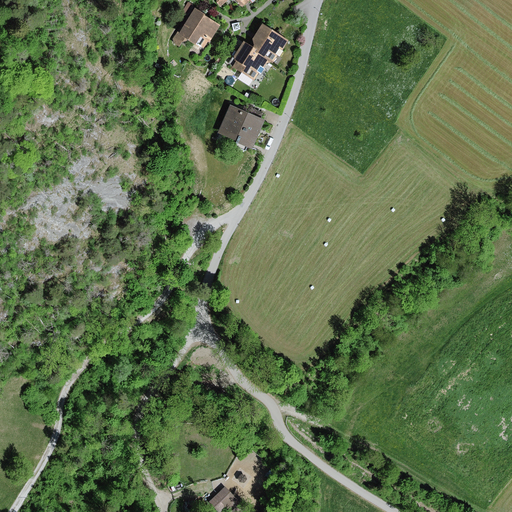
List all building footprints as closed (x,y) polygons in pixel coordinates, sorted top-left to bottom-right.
[(194,0),(188,0),(183,8),(189,12),(196,1),(194,0)] [(234,0),(243,9),(250,2),(252,4),(256,1),(256,0),(234,0)] [(178,31),(172,40),(180,46),(186,37),(204,49),(209,42),(210,42),(221,25),(205,16),(206,14),(195,8),(180,32),(178,31)] [(239,23),(232,24),(233,31),(240,29),(239,23)] [(254,43),(252,46),(257,50),(256,52),(271,62),(273,63),(278,55),(276,54),(280,48),(283,50),(290,40),(263,23),(254,36),(253,39),(254,43)] [(252,46),(244,41),(234,56),(237,62),(233,68),(246,76),(254,80),(259,72),(261,73),(267,63),(271,62),(256,52),(257,50),(252,46)] [(266,122),(230,106),(217,135),(253,151),(266,122)] [(226,488),(209,504),(217,511),(220,511),(225,507),(229,511),(246,511),(251,508),(244,501),(242,503),(226,488)]
